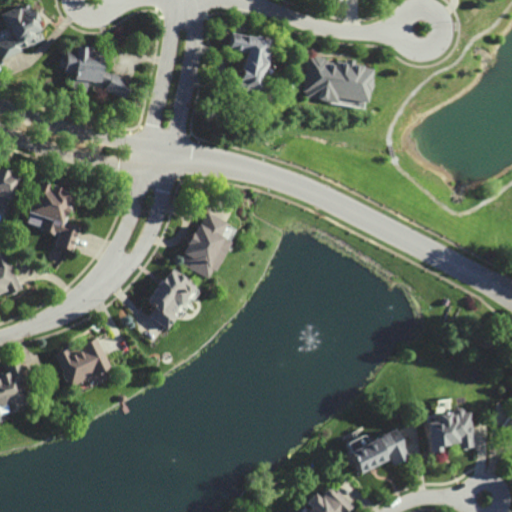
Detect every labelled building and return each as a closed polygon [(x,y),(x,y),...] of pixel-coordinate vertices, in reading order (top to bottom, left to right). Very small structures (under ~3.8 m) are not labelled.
[(31,9),(33,9),(34,11),(36,10),(39,18),(35,20),(39,28),(37,29),(38,32),(39,31),(43,39),(35,42),(35,44),(28,46),(28,45),(21,48),(21,50),(0,59),(0,40),(13,35),(10,28),(6,29),(0,13),(20,4),(20,6),(29,3),(31,9)] [(244,34),(244,33),(253,35),(253,34),(267,37),(266,44),(267,44),(264,60),(266,60),(262,84),(263,85),(262,90),(260,90),(259,98),(240,94),(240,90),(232,88),(234,75),(237,76),(239,65),(240,65),(242,55),(243,55),(244,51),(226,48),(230,31),(244,34)] [(92,49),(101,50),(100,64),(99,64),(99,68),(110,74),(110,73),(124,79),(123,80),(130,83),(123,98),(118,96),(114,97),(110,94),(110,92),(103,88),(105,84),(97,81),(86,80),(86,91),(72,89),(73,74),(64,73),(63,67),(61,66),(59,64),(59,59),(62,58),(64,58),(65,48),(75,49),(75,45),(84,45),(84,44),(92,45),(92,49)] [(323,56),(323,58),(327,59),(327,61),(333,61),(333,59),(341,61),(342,58),(350,59),(349,63),(360,64),(359,66),(368,68),(367,76),(368,76),(366,90),(365,90),(363,101),(335,96),(335,101),(303,96),(304,91),(301,91),(307,56),(311,56),(311,55),(323,56)] [(0,168),(1,166),(10,170),(9,172),(17,175),(8,200),(6,199),(3,207),(0,205),(0,168)] [(47,189),(49,184),(60,188),(59,190),(68,194),(74,195),(69,209),(65,208),(63,214),(66,215),(64,222),(78,227),(70,251),(53,245),(57,234),(53,232),(52,234),(45,232),(45,233),(43,232),(43,231),(39,230),(43,217),(25,211),(30,195),(32,195),(37,180),(47,184),(45,189),(47,189)] [(234,229),(227,241),(229,242),(213,271),(210,270),(205,279),(176,262),(181,253),(180,253),(185,244),(183,243),(189,231),(191,232),(196,223),(197,224),(204,211),(224,223),(224,224),(234,229)] [(20,288),(15,290),(15,292),(11,294),(8,293),(4,295),(2,292),(0,292),(0,246),(1,246),(20,288)] [(177,317),(174,317),(164,329),(145,315),(151,308),(143,301),(149,295),(148,294),(154,286),(154,285),(161,277),(162,277),(170,267),(196,289),(197,293),(177,317)] [(107,367),(67,387),(64,380),(63,381),(59,373),(61,373),(53,355),(57,353),(56,351),(60,349),(61,350),(64,349),(66,352),(77,347),(77,346),(93,338),(107,367)] [(23,381),(20,382),(26,404),(0,412),(0,372),(2,372),(2,373),(4,372),(1,364),(16,359),(23,381)] [(511,432),(509,435),(498,427),(511,407),(511,432)] [(457,414),(464,413),(469,448),(462,450),(462,451),(451,452),(450,445),(442,446),(442,448),(434,448),(434,454),(422,455),(418,425),(429,423),(428,415),(433,415),(433,417),(436,417),(436,414),(442,414),(442,416),(446,416),(446,413),(449,409),(455,409),(457,411),(457,414)] [(403,459),(387,467),(383,458),(379,460),(380,462),(351,477),(340,455),(389,430),(403,459)] [(326,496),(329,492),(347,508),(344,511),(308,511),(309,511),(303,506),(312,496),(313,497),(319,490),(326,496)]
